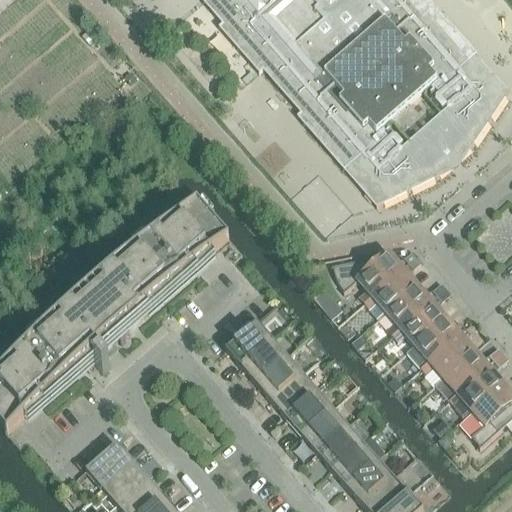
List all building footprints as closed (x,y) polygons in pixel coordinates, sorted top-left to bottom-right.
[(208,0),(205,3),(225,25),(221,28),(261,75),(265,71),(304,115),(309,122),(305,125),(306,125),(346,171),(379,209),(429,192),(466,179),(507,97),(473,58),(469,53),(434,13),(430,16),(424,9),(416,0),(208,0)] [(98,40),(90,31),(82,39),(90,48),(98,40)] [(130,88),(137,83),(132,77),(125,82),(130,88)] [(74,315),(0,379),(0,428),(7,436),(91,364),(103,377),(110,371),(98,357),(98,356),(102,352),(107,358),(117,350),(112,344),(137,321),(138,322),(229,243),(198,207),(100,292),(104,298),(78,320),(74,315)] [(405,263),(410,269),(417,262),(412,256),(405,263)] [(359,303),(364,308),(410,269),(405,263),(392,269),(385,261),(375,270),(371,265),(371,264),(332,271),(332,273),(334,273),(335,278),(337,283),(339,287),(342,292),(345,296),(343,297),(344,298),(358,287),(366,297),(359,303)] [(376,308),(385,318),(414,294),(407,286),(415,275),(410,269),(364,308),(369,314),(376,308)] [(388,335),(393,341),(438,301),(433,296),(420,302),(414,294),(385,318),(395,329),(388,335)] [(405,340),(414,351),(442,327),(435,319),(443,307),(438,301),(393,341),(398,346),(405,340)] [(342,315),(333,305),(322,314),(332,324),(342,315)] [(226,354),(241,372),(273,344),(257,326),(226,354)] [(414,351),(407,357),(416,368),(421,373),(456,343),(466,334),(461,328),(449,334),(442,327),(414,351)] [(456,343),(421,373),(426,379),(433,373),(442,384),(470,359),(464,351),(471,340),(476,336),(471,330),(466,334),(456,343)] [(241,372),(256,389),(288,362),(273,344),(241,372)] [(442,384),(435,390),(445,400),(449,406),(484,375),(495,366),(503,359),(498,354),(490,361),(477,367),(470,359),(442,384)] [(495,366),(449,406),(454,412),(461,405),(471,416),(499,392),(492,384),(500,372),(508,365),(503,359),(495,366)] [(256,389),(271,406),(303,379),(288,362),(256,389)] [(271,406),(286,423),(318,396),(303,379),(271,406)] [(395,382),(387,389),(394,397),(402,390),(395,382)] [(511,406),(499,392),(471,416),(484,431),(472,442),(480,451),(479,452),(480,454),(511,425),(511,406)] [(286,423),(301,441),(333,413),(318,396),(286,423)] [(301,441),(317,458),(348,431),(333,413),(301,441)] [(317,458),(332,475),(363,448),(348,431),(317,458)] [(446,441),(438,447),(445,456),(453,449),(446,441)] [(363,448),(332,475),(347,493),(378,465),(385,459),(370,442),(363,448)] [(86,476),(102,494),(133,466),(117,448),(86,476)] [(347,493),(362,510),(393,482),(378,465),(347,493)] [(102,494),(117,511),(148,483),(133,466),(102,494)] [(362,510),(363,511),(393,511),(408,500),(393,482),(362,510)] [(117,511),(149,511),(163,501),(148,483),(117,511)] [(418,511),(408,500),(393,511),(418,511)] [(149,511),(173,511),(163,501),(149,511)]
